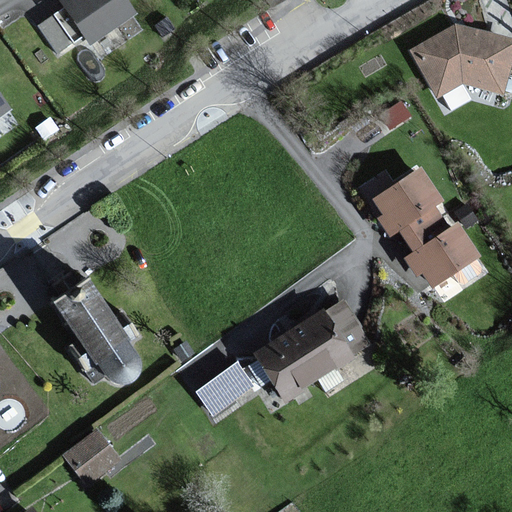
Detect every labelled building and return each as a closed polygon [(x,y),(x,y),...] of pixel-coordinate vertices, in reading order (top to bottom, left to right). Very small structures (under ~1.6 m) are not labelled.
[(133,15),(123,0),(60,0),(90,43),(133,15)] [(37,21),(56,47),(78,31),(59,5),(37,21)] [(511,47),(511,45),(448,29),(404,53),(431,101),(459,85),(499,94),(511,47)] [(476,256),(456,225),(447,231),(432,208),(440,202),(419,170),(375,200),(386,215),(380,218),(391,235),(399,229),(415,253),(406,259),(418,277),(424,273),(432,285),(476,256)] [(132,356),(132,355),(135,353),(131,346),(137,341),(126,325),(120,329),(86,278),(49,303),(100,378),(105,374),(105,376),(106,377),(107,377),(107,378),(108,379),(109,380),(110,381),(111,381),(112,382),(113,382),(113,383),(115,383),(116,383),(117,384),(118,384),(119,384),(121,384),(122,384),(123,384),(124,383),(126,383),(127,382),(128,382),(129,381),(130,381),(131,380),(132,379),(133,378),(133,377),(134,376),(135,375),(135,374),(136,373),(136,371),(136,370),(137,369),(137,368),(137,366),(136,365),(136,364),(136,363),(136,361),(135,360),(135,359),(134,358),(133,357),(132,356)] [(368,345),(341,304),(323,316),(320,311),(291,330),(274,342),(255,354),(286,400),(350,357),(368,345)] [(116,460),(94,432),(60,458),(83,487),(116,460)]
